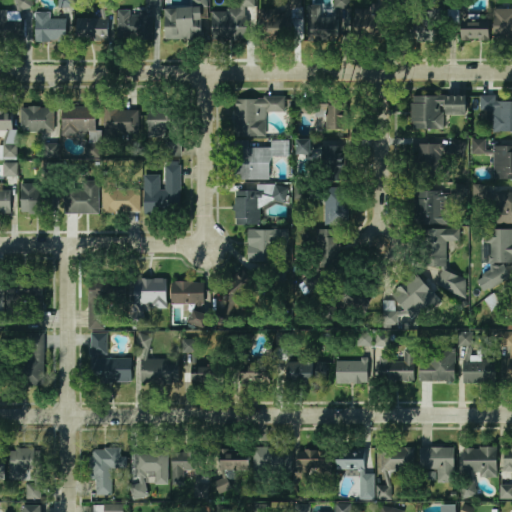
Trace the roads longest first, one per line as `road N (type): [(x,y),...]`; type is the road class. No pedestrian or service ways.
road 1 (residential): [(511,414),(0,416)]
road 2 (residential): [(511,72),(0,73)]
road 3 (residential): [(71,511),(71,244)]
road 4 (residential): [(204,240),(0,244)]
road 5 (residential): [(204,240),(208,73)]
road 6 (residential): [(378,225),(378,72)]
